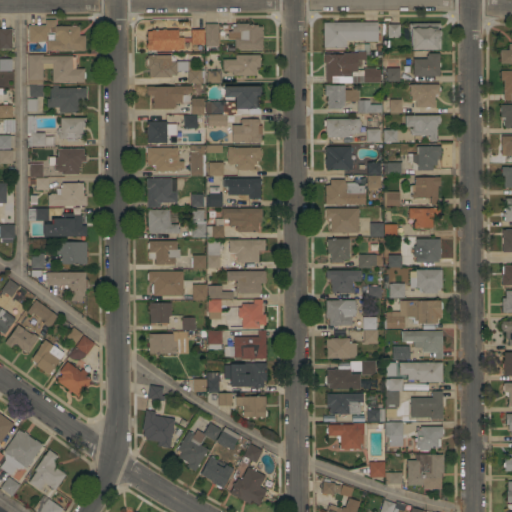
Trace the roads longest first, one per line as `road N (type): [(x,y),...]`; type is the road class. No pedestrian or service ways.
road 1 (residential): [(77,511),(109,454),(119,413),(117,0)]
road 2 (residential): [(477,511),(466,0)]
road 3 (residential): [(297,511),(290,0)]
road 4 (residential): [(0,374),(198,511)]
